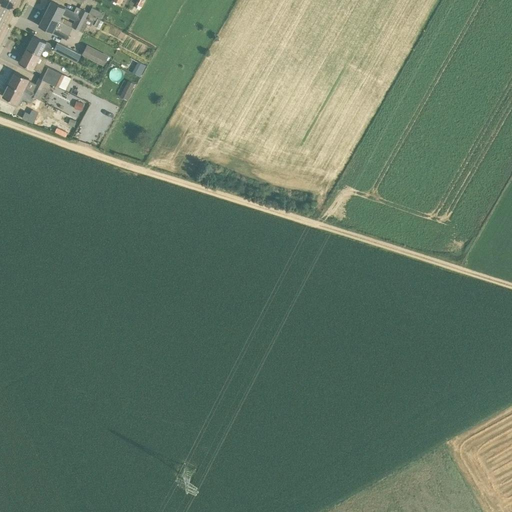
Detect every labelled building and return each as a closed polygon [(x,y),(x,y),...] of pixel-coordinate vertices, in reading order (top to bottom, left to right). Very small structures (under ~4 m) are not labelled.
[(51,1),(45,13),(66,24),(83,32),(87,24),(83,22),(85,19),(93,23),(94,20),(95,20),(97,17),(89,13),(81,9),(78,15),(64,8),(65,8),(51,1)] [(89,13),(97,17),(99,19),(102,13),(92,8),(89,13)] [(66,24),(45,13),(38,25),(52,32),(67,39),(69,34),(62,31),(66,24)] [(146,55),(151,46),(104,21),(99,30),(146,55)] [(27,48),(39,55),(43,48),(50,51),(53,46),(46,43),(46,42),(33,36),(27,48)] [(108,56),(86,45),(81,54),(103,66),(108,56)] [(47,59),(39,55),(27,48),(19,63),(32,69),(41,73),(39,78),(49,83),(50,83),(58,87),(64,75),(44,65),(47,59)] [(69,50),(66,55),(75,60),(78,54),(69,50)] [(138,61),(132,72),(140,77),(146,66),(138,61)] [(49,83),(39,78),(36,84),(28,80),(29,79),(15,71),(8,84),(33,97),(40,100),(49,83)] [(125,91),(129,94),(135,84),(128,81),(126,85),(128,86),(125,91)] [(22,98),(30,102),(33,97),(8,84),(2,96),(19,104),(22,98)] [(84,104),(76,101),(74,108),(82,111),(84,104)] [(36,118),(25,112),(22,118),(33,123),(36,118)] [(76,121),(70,119),(68,125),(74,127),(76,121)]
